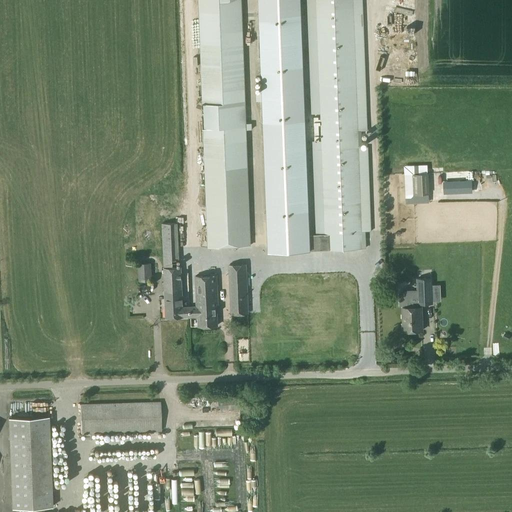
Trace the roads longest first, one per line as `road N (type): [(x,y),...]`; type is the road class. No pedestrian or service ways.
road 1 (unknown): [(188,0),(197,245),(222,257),(368,256)]
road 2 (unknown): [(368,256),(373,0)]
